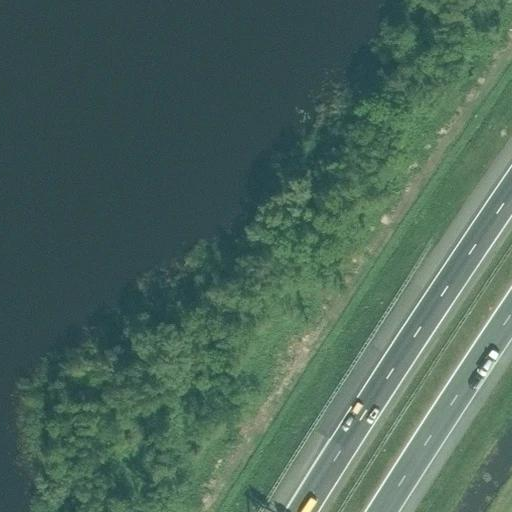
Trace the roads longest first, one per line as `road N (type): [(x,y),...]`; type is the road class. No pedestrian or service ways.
road 1 (motorway): [(511,190),(302,511)]
road 2 (motorway): [(385,511),(511,318)]
